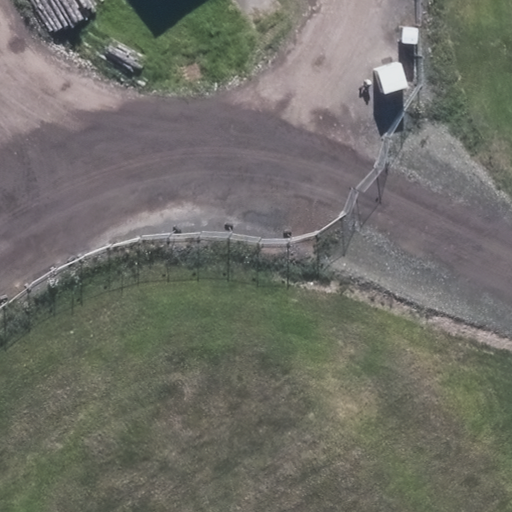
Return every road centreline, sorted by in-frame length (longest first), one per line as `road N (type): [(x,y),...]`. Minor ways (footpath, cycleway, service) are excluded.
road 1 (track): [(511,266),(350,177),(322,137),(366,0)]
road 2 (track): [(338,158),(151,171),(0,197)]
